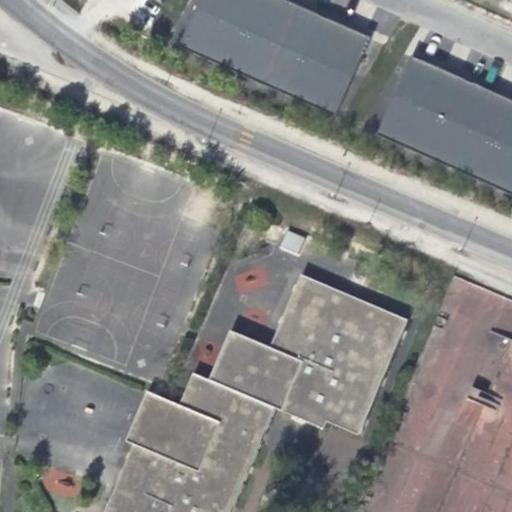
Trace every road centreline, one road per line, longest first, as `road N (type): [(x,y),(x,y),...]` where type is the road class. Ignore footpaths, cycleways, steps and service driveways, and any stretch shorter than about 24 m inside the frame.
road 1 (tertiary): [(10,0),(84,60),(137,90),(511,253)]
road 2 (residential): [(395,0),(511,49)]
